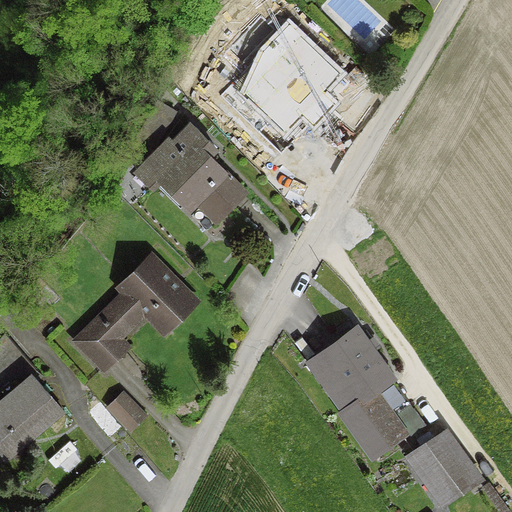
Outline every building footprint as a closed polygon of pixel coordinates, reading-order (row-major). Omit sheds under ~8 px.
[(132,145),(146,154),(157,139),(173,112),(157,102),(132,145)] [(201,192),(222,212),(242,192),(205,156),(213,148),(189,125),(170,144),(166,141),(134,173),(150,188),(158,180),(186,207),(201,192)] [(192,301),(148,257),(118,287),(162,332),(192,301)] [(22,306),(34,319),(48,307),(35,294),(22,306)] [(124,347),(96,318),(74,340),(102,369),(124,347)] [(354,329),(305,364),(370,454),(401,432),(371,390),(389,377),(354,329)] [(19,444),(20,445),(61,411),(30,375),(35,371),(2,333),(0,334),(0,391),(2,390),(6,394),(0,398),(0,455),(2,459),(19,444)] [(125,427),(144,415),(132,395),(113,407),(125,427)] [(475,478),(442,433),(408,455),(441,501),(475,478)]
